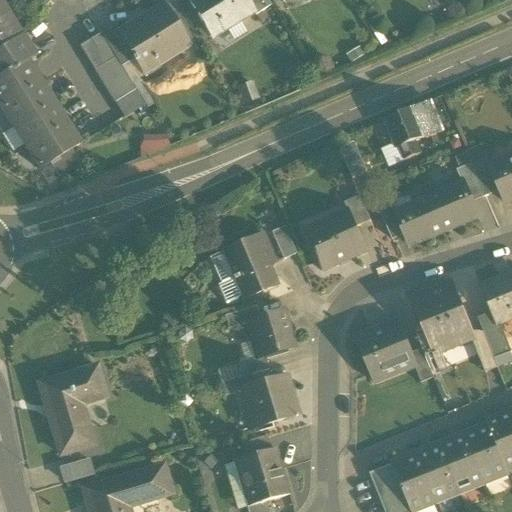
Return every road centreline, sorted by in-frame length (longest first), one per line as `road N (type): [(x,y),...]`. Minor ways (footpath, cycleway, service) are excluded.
road 1 (tertiary): [(0,239),(227,165),(511,43)]
road 2 (residential): [(511,239),(392,273),(326,318),(334,466),(326,511)]
